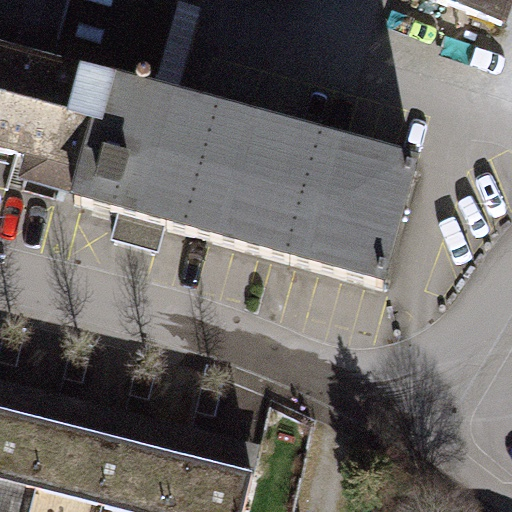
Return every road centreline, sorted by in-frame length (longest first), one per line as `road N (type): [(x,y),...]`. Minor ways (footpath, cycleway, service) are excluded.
road 1 (residential): [(401,419),(260,347),(0,268)]
road 2 (unknown): [(511,136),(477,104),(324,31),(321,0)]
road 3 (residential): [(401,419),(511,264)]
road 4 (residential): [(511,509),(401,419)]
